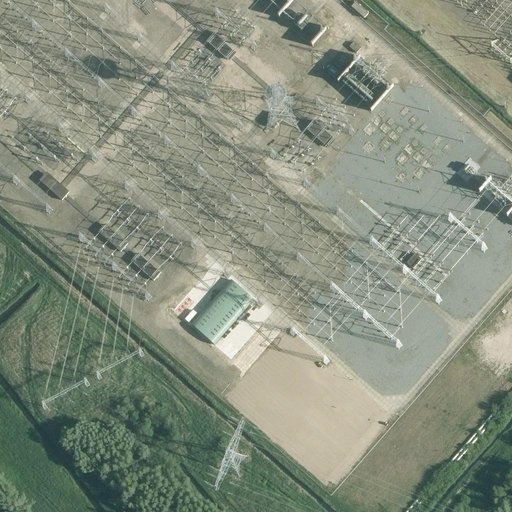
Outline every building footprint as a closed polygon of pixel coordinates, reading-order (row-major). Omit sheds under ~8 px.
[(328,29),(294,0),(258,0),(312,47),(328,29)] [(356,3),(352,8),(364,19),(368,14),(356,3)] [(207,43),(229,62),(236,54),(214,35),(207,43)] [(353,44),(350,48),(357,54),(360,49),(353,44)] [(360,57),(338,83),(371,112),(394,86),(360,57)] [(313,122),(306,130),(328,149),(335,141),(313,122)] [(315,170),(308,178),(313,182),(320,174),(315,170)] [(69,193),(47,173),(39,181),(62,201),(69,193)] [(348,199),(341,207),(346,212),(353,203),(348,199)] [(127,245),(106,226),(99,234),(120,252),(127,245)] [(132,262),(154,281),(161,273),(139,254),(132,262)] [(232,280),(192,325),(215,346),(254,301),(232,280)] [(268,324),(232,365),(243,375),(280,334),(268,324)]
